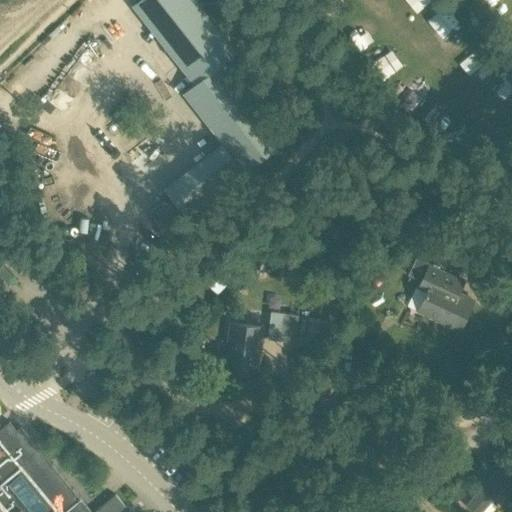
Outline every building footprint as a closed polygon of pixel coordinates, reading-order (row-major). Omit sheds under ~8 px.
[(245,171),(286,139),(225,60),(184,92),(245,171)] [(160,226),(176,213),(164,197),(147,210),(160,226)] [(430,224),(427,232),(439,238),(443,230),(430,224)] [(460,289),(465,277),(428,260),(417,284),(425,288),(416,308),(460,328),(475,296),(460,289)] [(271,309),(267,337),(281,339),(284,311),(271,309)] [(308,316),(306,332),(326,335),(328,319),(308,316)] [(266,321),(230,317),(224,368),(260,373),(266,321)] [(3,427),(0,429),(0,511),(93,511),(22,426),(16,431),(9,422),(3,427)] [(495,468),(465,503),(475,511),(480,511),(509,480),(495,468)] [(506,483),(499,491),(504,495),(511,487),(506,483)] [(459,487),(450,495),(456,500),(464,493),(459,487)]
